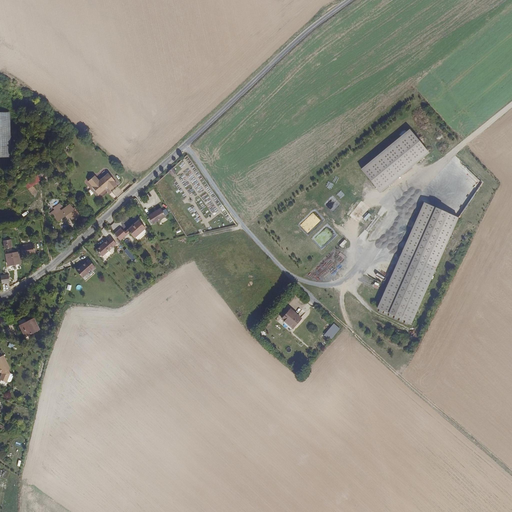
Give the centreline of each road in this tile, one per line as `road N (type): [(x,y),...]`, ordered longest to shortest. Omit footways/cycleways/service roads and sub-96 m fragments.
road 1 (track): [(511,475),(314,298)]
road 2 (residential): [(0,298),(62,256),(185,145)]
road 3 (unclassified): [(185,145),(349,0)]
road 4 (unclassified): [(314,298),(241,222),(185,145)]
road 5 (track): [(350,330),(344,279),(372,312),(409,329)]
